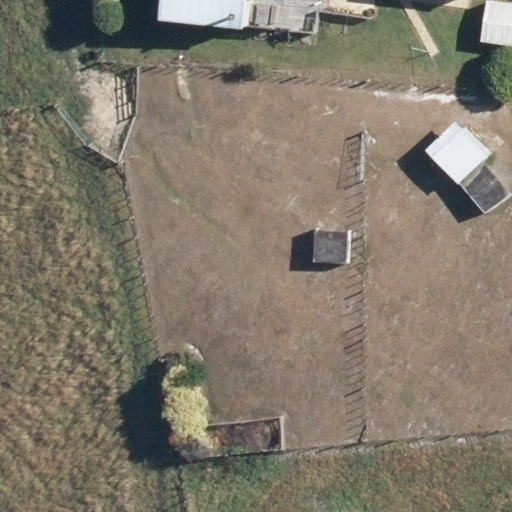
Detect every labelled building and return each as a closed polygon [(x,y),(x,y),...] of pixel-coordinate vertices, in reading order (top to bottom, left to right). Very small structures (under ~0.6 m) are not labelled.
[(160,0),(158,22),(240,31),(243,0),(160,0)] [(511,4),(486,2),(481,43),(511,46),(511,4)] [(455,123),(424,152),(457,187),(487,158),(455,123)] [(488,169),(462,189),(485,216),(510,196),(488,169)] [(347,233),(315,232),(314,263),(346,264),(347,233)]
